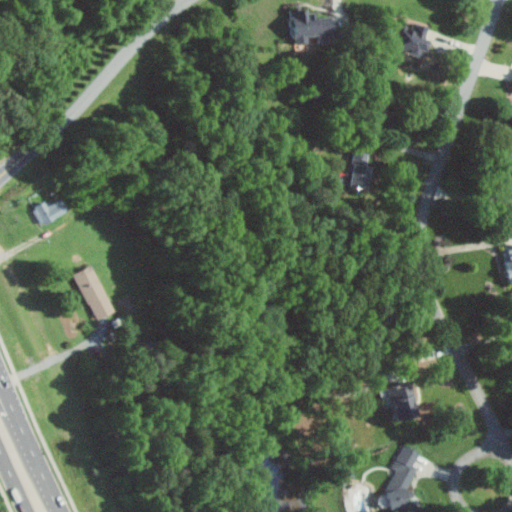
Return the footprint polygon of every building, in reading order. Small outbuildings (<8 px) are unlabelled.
[(288,10),(292,42),(331,37),(329,16),(310,18),(309,7),(288,10)] [(395,44),(425,43),(425,24),(395,25),(395,44)] [(368,152),(351,151),(347,188),(364,190),(368,152)] [(44,205),(42,200),(30,207),(39,225),(64,212),(58,198),(44,205)] [(511,242),(501,243),(506,282),(511,281),(511,242)] [(93,318),(111,310),(90,261),(71,269),(93,318)] [(415,412),(407,379),(385,385),(393,418),(415,412)] [(379,502),(400,511),(417,511),(423,500),(406,492),(417,468),(412,466),(420,451),(403,443),(392,467),(396,468),(388,486),(387,486),(379,502)]
